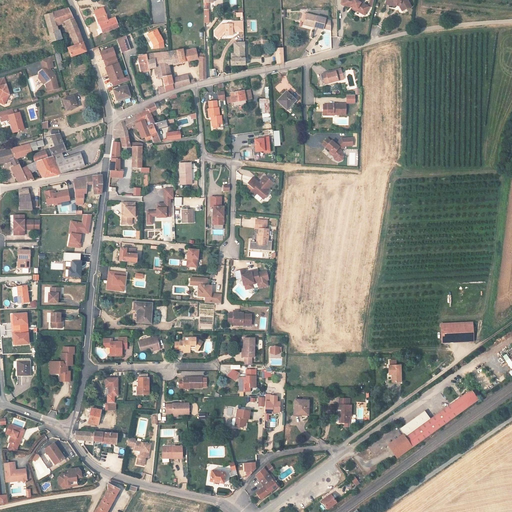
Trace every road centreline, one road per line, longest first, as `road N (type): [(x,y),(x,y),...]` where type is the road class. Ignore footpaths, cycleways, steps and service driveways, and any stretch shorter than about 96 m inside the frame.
road 1 (residential): [(306,60),(400,33),(511,21)]
road 2 (residential): [(105,169),(85,368)]
road 3 (tertiary): [(229,506),(106,473),(86,460),(65,428)]
road 4 (residential): [(230,249),(233,164),(202,154),(195,86)]
road 5 (track): [(379,511),(511,418)]
road 6 (residential): [(340,455),(460,373)]
road 7 (residential): [(340,455),(313,448),(273,456),(229,506)]
road 8 (residential): [(85,368),(215,366)]
road 9 (residential): [(70,0),(110,119)]
